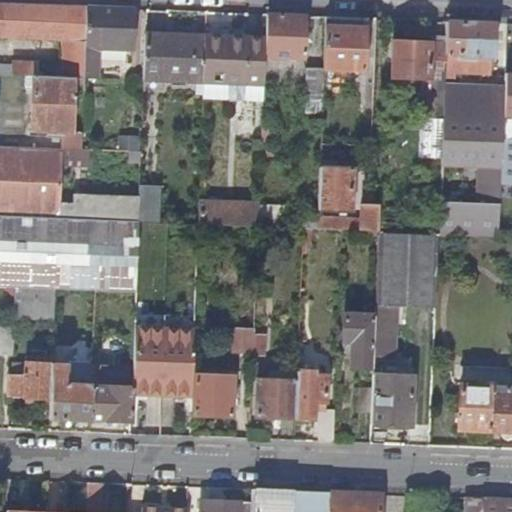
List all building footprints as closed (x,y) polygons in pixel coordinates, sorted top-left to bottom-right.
[(0,4),(0,75),(27,77),(35,77),(35,64),(15,64),(15,67),(0,66),(0,38),(64,41),(63,70),(56,70),(56,78),(85,79),(88,8),(0,4)] [(102,50),(134,51),(136,10),(88,8),(85,79),(85,80),(101,81),(102,50)] [(308,17),(268,15),(267,41),(266,58),(266,60),(307,61),(308,17)] [(496,63),(496,25),(448,23),(447,40),(445,79),(451,80),(452,74),(491,75),(492,62),(496,63)] [(325,70),(325,71),(365,73),(367,30),(327,29),(325,70)] [(147,37),(145,80),(205,82),(207,39),(147,37)] [(205,82),(261,85),(265,85),(266,60),(266,58),(267,41),(207,39),(205,82)] [(394,43),(393,79),(445,81),(445,79),(447,40),(432,39),(432,45),(394,43)] [(308,69),(307,99),(324,99),(325,71),(325,70),(308,69)] [(505,88),(503,141),(511,141),(511,75),(506,75),(505,88)] [(56,78),(35,77),(27,77),(27,90),(34,90),(33,138),(63,139),(63,150),(83,150),(85,80),(85,79),(56,78)] [(205,82),(205,101),(237,102),(238,89),(261,90),(261,85),(205,82)] [(238,89),(237,102),(265,102),(265,85),(261,85),(261,90),(238,89)] [(439,236),(500,238),(502,183),(503,141),(505,88),(445,86),(439,223),(439,236)] [(511,183),(511,141),(503,141),(502,183),(511,183)] [(0,217),(29,219),(32,148),(0,146),(0,217)] [(32,148),(29,219),(140,223),(141,198),(75,196),(74,204),(60,204),(61,168),(77,168),(77,159),(83,159),(83,150),(63,150),(32,148)] [(142,164),(143,153),(130,152),(130,164),(142,164)] [(352,213),(354,171),(322,169),(320,211),(352,213)] [(151,224),(160,224),(161,189),(141,189),(141,198),(140,223),(151,224)] [(260,210),(261,207),(201,204),(200,226),(260,228),(260,210)] [(319,231),(343,232),(379,233),(380,220),(380,207),(363,206),(362,221),(320,219),(319,231)] [(260,210),(260,228),(284,229),(284,211),(260,210)] [(29,219),(0,217),(0,287),(10,288),(17,288),(58,290),(97,291),(137,292),(137,290),(140,223),(29,219)] [(439,236),(439,223),(380,220),(379,233),(439,236)] [(148,291),(151,224),(140,223),(137,290),(148,291)] [(376,318),(389,319),(436,321),(439,236),(379,233),(376,318)] [(17,297),(16,320),(56,321),(58,290),(17,288),(17,297)] [(133,396),(193,398),(196,318),(137,315),(135,359),(134,369),(134,388),(133,396)] [(354,344),(353,368),(374,369),(374,358),(376,318),(347,317),(346,344),(354,344)] [(389,334),(389,319),(376,318),(374,358),(394,359),(394,334),(389,334)] [(266,369),(267,323),(256,323),(256,330),(255,354),(254,369),(266,369)] [(235,329),(235,353),(255,354),(256,330),(235,329)] [(10,376),(9,398),(53,399),(54,366),(55,348),(47,348),(47,359),(27,358),(27,365),(15,365),(14,376),(10,376)] [(53,399),(52,420),(93,422),(95,367),(95,365),(69,364),(69,366),(54,366),(53,399)] [(95,367),(93,422),(132,423),(133,396),(134,388),(134,369),(95,367)] [(314,378),(314,374),(299,373),(298,383),(297,420),(315,420),(316,403),(326,403),(327,379),(314,378)] [(412,427),(413,377),(374,377),(372,427),(412,427)] [(197,378),(196,417),(233,418),(234,379),(197,378)] [(259,382),(258,419),(297,420),(298,383),(259,382)] [(494,388),(462,387),(460,430),(493,432),(494,388)] [(511,388),(494,388),(493,432),(511,432),(511,388)] [(322,411),(320,444),(335,444),(336,412),(322,411)] [(87,483),(85,511),(99,511),(101,484),(87,483)] [(325,511),(327,494),(252,490),(252,504),(251,511),(325,511)] [(378,511),(379,496),(327,494),(325,511),(378,511)] [(406,497),(405,511),(436,511),(437,498),(406,497)] [(481,511),(482,500),(464,499),(463,511),(481,511)] [(511,511),(511,501),(482,500),(481,511),(511,511)] [(251,511),(252,504),(200,501),(200,511),(251,511)]
